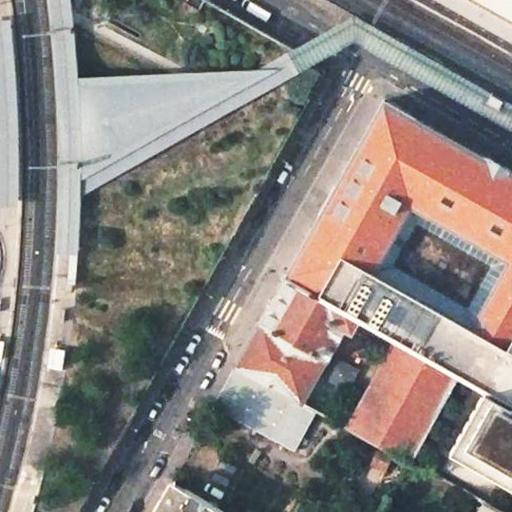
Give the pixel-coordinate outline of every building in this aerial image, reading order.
[(58,189),(55,248),(76,248),(79,191),(220,112),(298,68),(293,58),(286,47),(259,63),(185,67),(158,68),(148,69),(77,72),(72,24),(71,10),(69,0),(46,0),(49,16),(55,79),(58,132),(58,169),(58,189)] [(511,0),(442,0),(511,38),(511,0)] [(298,68),(353,40),(443,90),(511,129),(511,103),(499,97),(475,84),(420,53),(348,13),(286,47),(293,58),(298,68)] [(14,21),(0,21),(0,195),(21,195),(18,123),(14,21)] [(336,185),(286,275),(459,374),(484,388),(511,404),(511,402),(511,400),(511,173),(383,100),(336,185)] [(69,257),(67,285),(74,286),(76,257),(69,257)] [(459,374),(286,275),(259,322),(234,367),(301,403),(346,327),(352,331),(353,329),(389,349),(345,426),(410,461),(459,374)] [(48,370),(61,371),(62,352),(49,351),(48,370)] [(328,357),(321,381),(348,388),(355,365),(328,357)] [(296,450),(316,411),(301,403),(234,367),(224,385),(213,405),(296,450)] [(511,402),(511,404),(484,388),(448,452),(511,487),(511,402)] [(221,511),(220,511),(202,499),(171,480),(152,511),(221,511)] [(501,511),(467,493),(455,511),(501,511)]
